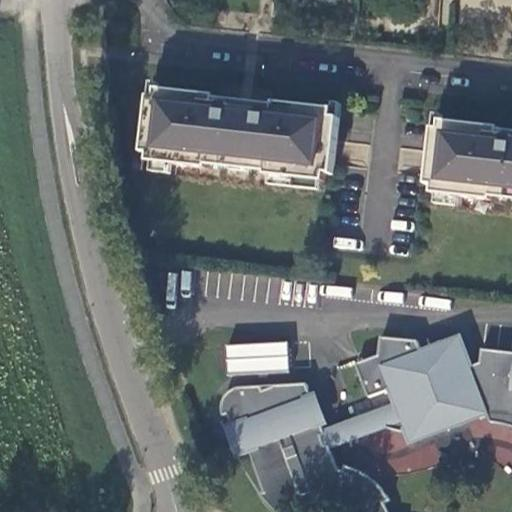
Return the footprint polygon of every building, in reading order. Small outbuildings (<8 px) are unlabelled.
[(217,92),(158,85),(157,94),(150,94),(143,149),(150,150),(149,159),(208,166),(209,157),(267,164),(266,172),(326,179),(327,170),(333,171),(340,115),(334,115),(335,106),(275,98),(274,108),(272,108),(271,108),(270,106),(269,106),(268,106),(266,106),(265,105),(263,106),(261,107),(260,108),(260,109),(259,110),(259,111),(258,112),(254,112),(255,104),(216,100),(217,92)] [(502,125),(442,118),(441,127),(434,126),(428,182),(434,183),(433,192),(493,199),(494,190),(511,191),(511,134),(501,133),(502,125)] [(282,511),(283,511),(305,511),(307,511),(303,499),(315,496),(325,496),(335,498),(342,502),(349,508),(351,511),(387,511),(387,508),(382,496),(386,493),(378,482),(361,467),(353,462),(342,459),(340,464),(336,463),(327,438),(379,420),(388,423),(405,426),(405,423),(480,395),(484,407),(488,416),(505,419),(511,422),(511,511),(511,345),(479,342),(477,356),(468,360),(457,330),(419,344),(414,334),(377,330),(375,349),(354,358),(366,391),(387,383),(393,399),(321,426),(303,378),(273,379),(260,384),(258,380),(244,381),(230,383),(225,387),(221,393),(219,401),(220,410),(225,408),(236,436),(244,433),(262,486),(259,488),(267,498),(282,511)] [(227,375),(289,370),(286,341),(225,345),(227,375)] [(407,436),(484,407),(480,395),(405,423),(405,426),(407,436)]
